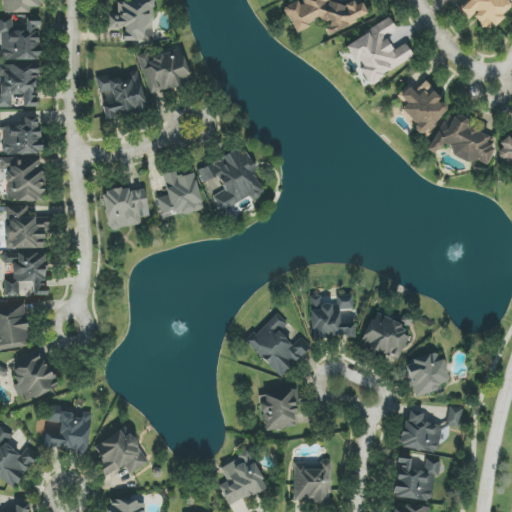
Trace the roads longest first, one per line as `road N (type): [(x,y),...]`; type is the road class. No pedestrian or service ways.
road 1 (residential): [(371,417),(322,393),(319,375),(341,368),(383,395),(359,464),(354,511),(66,510)]
road 2 (residential): [(75,0),(71,118),(84,263),(71,329)]
road 3 (secondary): [(511,373),(482,511)]
road 4 (residential): [(75,157),(132,150),(191,128)]
